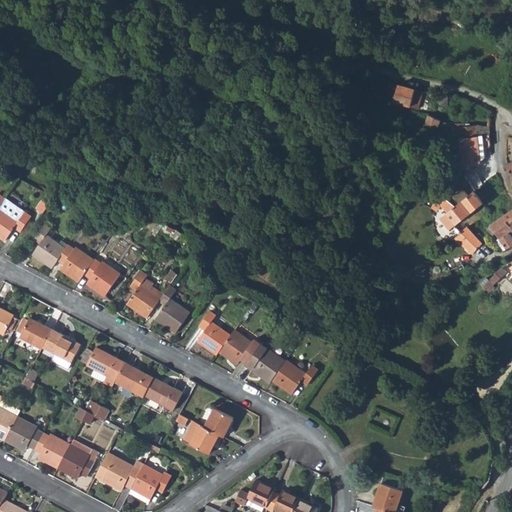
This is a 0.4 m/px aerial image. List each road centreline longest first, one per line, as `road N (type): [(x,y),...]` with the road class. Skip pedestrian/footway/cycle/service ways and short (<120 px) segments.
road 1 (residential): [(0,268),(297,425)]
road 2 (residential): [(180,511),(297,425)]
